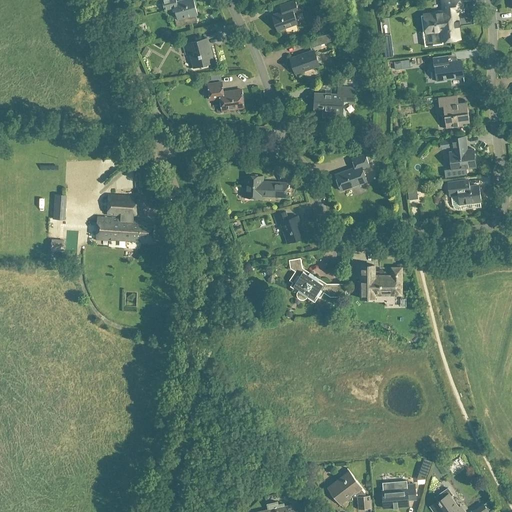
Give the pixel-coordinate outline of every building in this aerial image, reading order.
[(197,14),(193,0),(187,0),(177,3),(176,0),(162,0),(165,10),(174,8),(177,19),(175,20),(177,27),(197,22),(195,14),(197,14)] [(296,24),(293,15),(299,13),(294,0),(293,0),(279,5),(281,12),(272,15),(280,36),(278,30),(296,24)] [(458,21),(456,12),(462,11),(460,0),(445,0),(442,0),(443,12),(434,13),(434,14),(424,15),(426,32),(440,31),(442,41),(459,38),(456,22),(458,21)] [(331,41),(328,34),(308,41),(310,48),(331,41)] [(214,63),(210,47),(204,49),(201,40),(208,39),(207,38),(183,45),(186,54),(189,53),(193,67),(189,68),(189,69),(214,63)] [(392,47),(383,48),(385,58),(393,57),(392,47)] [(319,66),(313,50),(290,58),(297,78),(296,74),(319,66)] [(464,83),(461,61),(448,62),(447,56),(433,58),(434,69),(442,68),(443,79),(463,77),(464,83)] [(356,72),(353,78),(366,85),(370,79),(356,72)] [(244,110),(241,90),(241,91),(232,92),(231,91),(225,92),(225,93),(223,93),(221,83),(221,84),(209,86),(208,84),(210,100),(220,98),(222,113),(223,113),(223,111),(232,109),(232,108),(243,107),(243,110),(244,110)] [(342,116),(343,102),(353,103),(354,88),(338,87),(338,95),(315,94),(314,116),(322,116),(322,112),(334,113),(334,116),(342,116)] [(470,122),(467,102),(458,103),(457,96),(438,98),(439,107),(445,106),(446,115),(444,115),(446,127),(463,125),(462,123),(470,122)] [(475,167),(473,149),(467,150),(465,137),(451,139),(453,152),(449,152),(452,169),(462,168),(462,169),(475,167)] [(449,139),(440,140),(441,149),(450,148),(449,139)] [(367,182),(362,169),(369,166),(365,154),(352,159),(355,167),(335,174),(341,191),(367,182)] [(65,161),(64,191),(94,192),(95,162),(65,161)] [(285,197),(286,183),(278,183),(278,185),(262,184),(263,177),(246,176),(244,197),(261,198),(261,196),(285,197)] [(481,207),(478,185),(465,187),(464,180),(447,182),(449,196),(453,196),(454,205),(454,206),(455,206),(455,207),(456,208),(457,209),(458,210),(460,210),(461,210),(462,210),(461,204),(480,202),(480,207),(481,207)] [(418,199),(416,186),(407,187),(409,200),(418,199)] [(151,243),(153,221),(136,220),(137,197),(108,196),(107,216),(132,218),(132,220),(97,218),(96,236),(96,239),(151,243)] [(53,197),(52,222),(65,222),(65,197),(53,197)] [(305,237),(298,216),(288,219),(285,211),(274,216),(277,224),(280,223),(287,243),(305,237)] [(63,252),(64,242),(52,241),(51,251),(63,252)] [(338,297),(338,284),(327,284),(325,286),(319,282),(320,280),(308,272),(307,275),(301,271),(302,268),(300,258),(289,260),(290,268),(295,272),(289,281),(292,283),(290,287),(297,292),(296,294),(296,295),(297,296),(297,297),(298,298),(299,299),(300,300),(301,300),(302,300),(303,300),(304,300),(305,300),(305,299),(306,299),(307,298),(314,303),(318,297),(320,298),(324,292),(330,292),(330,297),(338,297)] [(401,296),(401,268),(380,268),(380,260),(379,260),(379,268),(392,268),(392,276),(379,276),(379,278),(374,278),(374,265),(355,265),(355,276),(361,276),(361,299),(374,299),(374,296),(401,296)] [(362,488),(347,468),(347,469),(349,472),(326,490),(327,490),(328,489),(342,507),(343,507),(341,504),(351,496),(355,493),(357,496),(358,510),(365,509),(370,509),(370,511),(371,511),(370,496),(365,497),(365,494),(361,489),(362,488)] [(425,479),(427,473),(420,471),(416,480),(425,479)] [(382,491),(383,509),(393,508),(393,509),(394,509),(394,508),(397,507),(397,508),(398,508),(398,507),(408,506),(408,500),(416,499),(414,484),(407,485),(407,481),(382,483),(382,488),(382,491)] [(464,511),(460,507),(458,508),(449,496),(452,494),(448,487),(434,497),(438,502),(431,507),(434,511),(464,511)] [(295,511),(294,506),(284,508),(283,504),(278,505),(278,502),(267,504),(268,511),(263,511),(295,511)]
